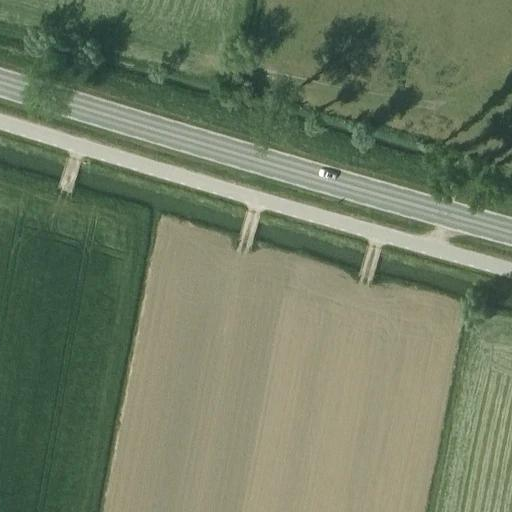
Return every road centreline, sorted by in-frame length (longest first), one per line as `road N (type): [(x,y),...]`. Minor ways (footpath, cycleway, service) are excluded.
road 1 (unclassified): [(511,272),(0,124)]
road 2 (secondary): [(511,232),(0,84)]
